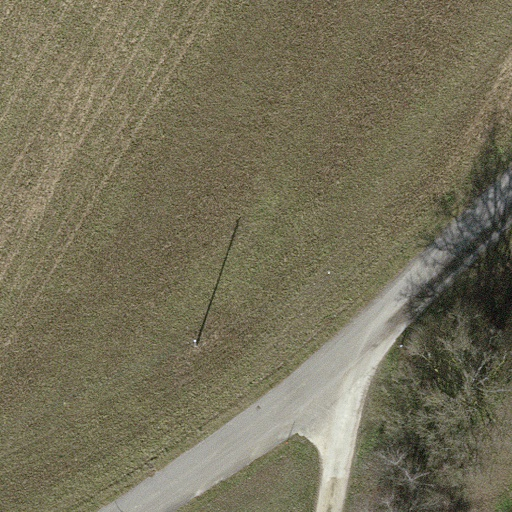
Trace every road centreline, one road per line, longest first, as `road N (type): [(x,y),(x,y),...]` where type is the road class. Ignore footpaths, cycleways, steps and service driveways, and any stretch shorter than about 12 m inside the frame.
road 1 (unclassified): [(128,511),(344,369),(511,199)]
road 2 (track): [(344,369),(318,511)]
